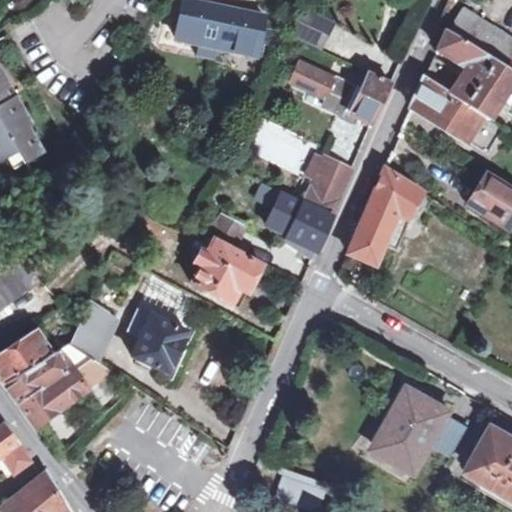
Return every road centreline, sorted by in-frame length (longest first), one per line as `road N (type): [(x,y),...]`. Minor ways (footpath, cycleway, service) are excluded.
road 1 (residential): [(434,0),(313,289)]
road 2 (residential): [(223,511),(313,289)]
road 3 (residential): [(313,289),(511,404)]
road 4 (residential): [(88,511),(0,392)]
